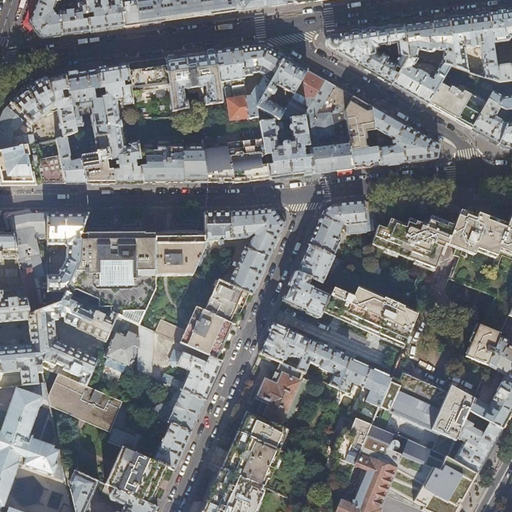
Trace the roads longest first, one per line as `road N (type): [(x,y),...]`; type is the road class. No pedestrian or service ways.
road 1 (residential): [(313,192),(171,511)]
road 2 (tertiary): [(0,197),(313,192)]
road 3 (tertiary): [(270,27),(0,64)]
road 4 (residential): [(270,27),(460,141),(480,175)]
road 5 (tertiary): [(451,0),(270,27)]
road 6 (tertiary): [(313,192),(480,175)]
